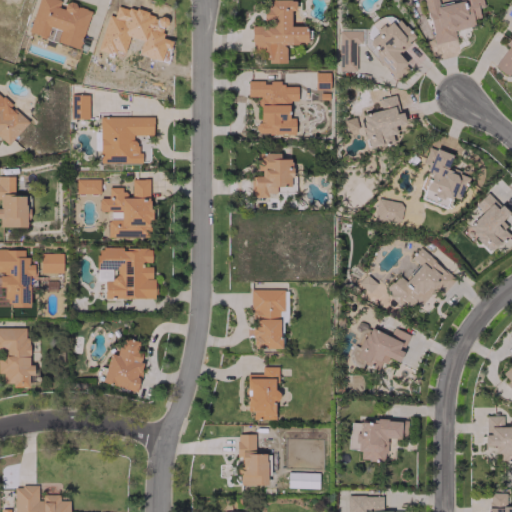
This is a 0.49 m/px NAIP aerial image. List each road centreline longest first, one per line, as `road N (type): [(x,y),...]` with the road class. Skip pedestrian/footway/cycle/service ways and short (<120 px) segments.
road 1 (residential): [(202,0),(202,294),(197,343),(164,433),(162,511)]
road 2 (residential): [(443,511),(447,382),(478,320),(511,287)]
road 3 (residential): [(0,425),(94,420),(164,433)]
